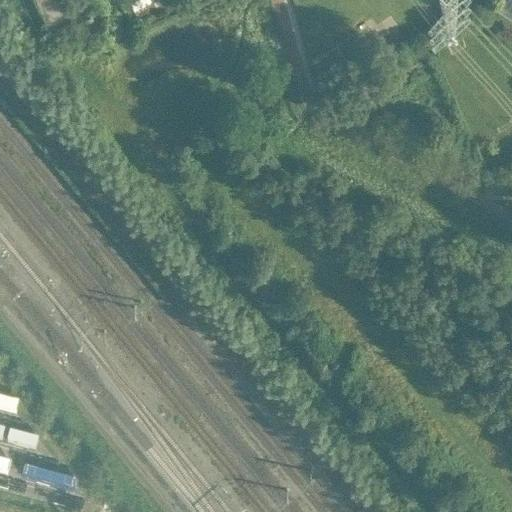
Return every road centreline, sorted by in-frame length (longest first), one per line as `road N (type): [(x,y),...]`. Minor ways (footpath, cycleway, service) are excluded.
road 1 (track): [(0,75),(364,511)]
road 2 (track): [(167,511),(0,314)]
